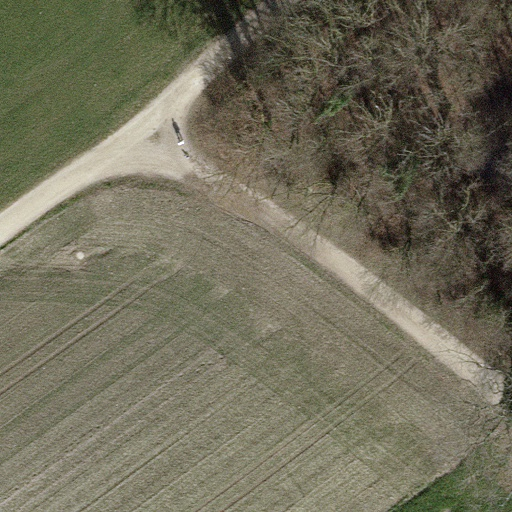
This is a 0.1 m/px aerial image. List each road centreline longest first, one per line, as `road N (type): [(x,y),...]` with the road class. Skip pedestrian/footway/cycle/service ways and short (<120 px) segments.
road 1 (track): [(151,136),(511,390)]
road 2 (track): [(299,0),(151,136),(0,246)]
